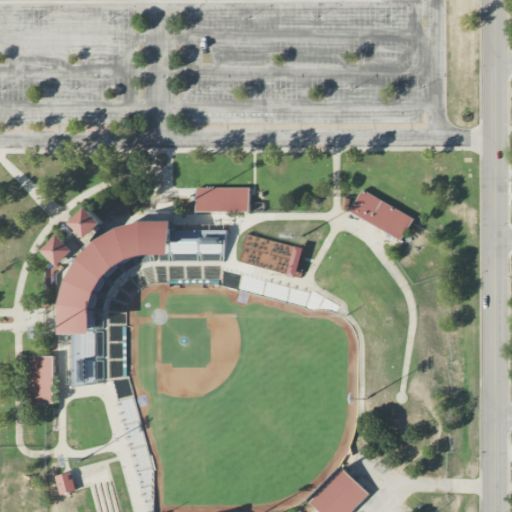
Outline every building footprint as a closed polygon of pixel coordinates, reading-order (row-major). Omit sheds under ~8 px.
[(197,188),(249,188),(249,212),(197,212),(197,188)] [(414,218),(362,191),(350,213),(402,240),(414,218)] [(108,223),(93,208),(77,223),(93,239),(108,223)] [(336,314),(324,309),(307,311),(304,307),(218,286),(159,285),(147,286),(140,289),(130,299),(127,308),(123,325),(125,378),(155,473),(153,511),(143,511),(112,382),(67,387),(66,321),(67,304),(74,278),(87,256),(102,241),(126,228),(150,221),(180,222),(233,225),(224,267),(314,292),(342,308),(336,314)] [(67,268),(93,239),(82,230),(72,241),(65,235),(49,252),(67,268)] [(282,266),(281,275),(299,278),(302,252),(288,250),(286,266),(282,266)] [(31,356),(54,357),(53,404),(29,403),(31,356)] [(352,511),(370,494),(344,469),(311,504),(320,511),(352,511)] [(60,495),(76,492),(73,473),(57,476),(60,495)]
